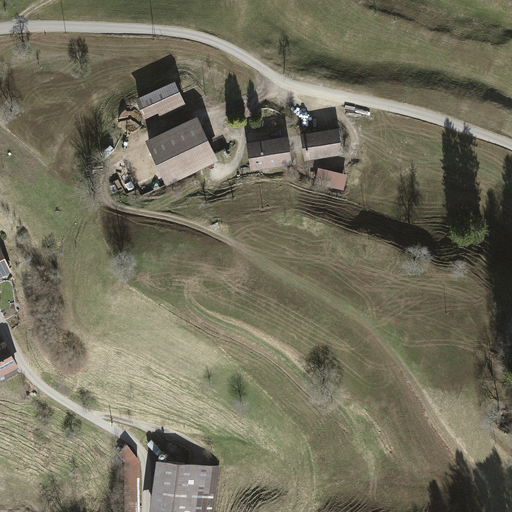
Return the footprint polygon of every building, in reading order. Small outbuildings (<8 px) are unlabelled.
[(176,81),(137,98),(145,116),(158,110),(161,115),(186,103),(176,81)] [(198,117),(150,140),(167,177),(215,155),(198,117)] [(336,130),(303,135),(306,156),(340,151),(336,130)] [(287,139),(248,145),(252,165),(290,159),(287,139)] [(345,174),(319,168),(316,181),(342,187),(345,174)] [(0,277),(12,272),(0,246),(0,277)] [(5,341),(0,343),(0,376),(19,367),(5,341)] [(123,511),(138,511),(139,458),(127,443),(117,452),(124,458),(123,511)] [(156,454),(147,511),(211,511),(218,463),(156,454)]
